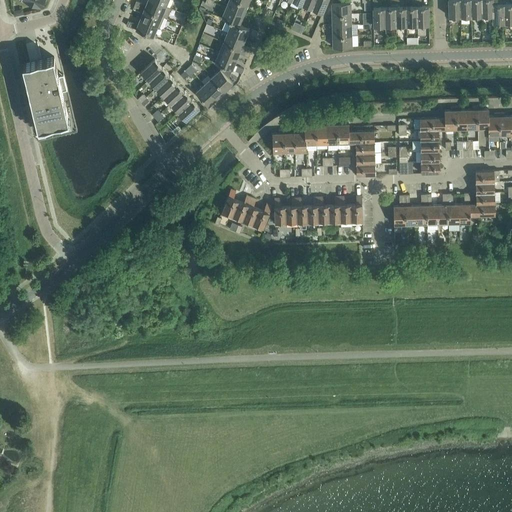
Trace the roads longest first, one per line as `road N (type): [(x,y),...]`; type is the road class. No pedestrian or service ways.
road 1 (tertiary): [(219,124),(295,71),(345,59),(440,57)]
road 2 (unclassified): [(0,43),(42,221),(71,261)]
road 3 (residential): [(168,169),(103,54),(119,0)]
road 4 (residential): [(377,186),(358,179),(272,182),(219,124)]
road 5 (residential): [(511,164),(468,165),(447,177),(377,186)]
road 6 (tertiary): [(71,261),(168,169)]
